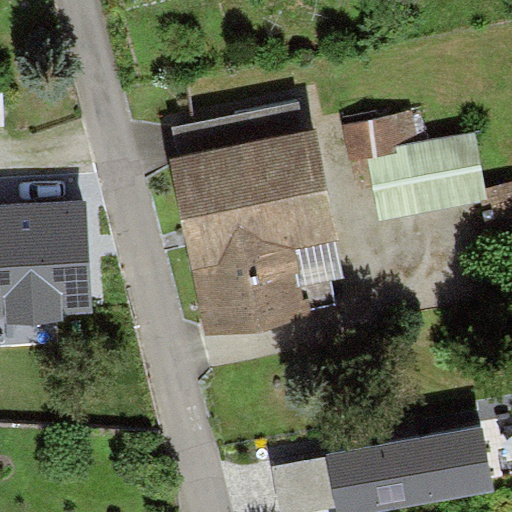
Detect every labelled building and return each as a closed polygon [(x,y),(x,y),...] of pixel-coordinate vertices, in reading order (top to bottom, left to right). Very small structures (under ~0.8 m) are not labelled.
[(184,154),(305,129),(298,95),(237,108),(238,113),(178,125),(184,154)] [(390,115),(352,122),(357,150),(379,146),(381,157),(397,154),(390,115)] [(305,129),(184,154),(218,314),(300,296),(301,304),(336,296),(324,239),(334,237),(310,128),(305,129)] [(397,154),(381,157),(390,206),(482,189),(473,139),(397,154)] [(511,183),(482,189),(490,228),(511,223),(511,183)]
